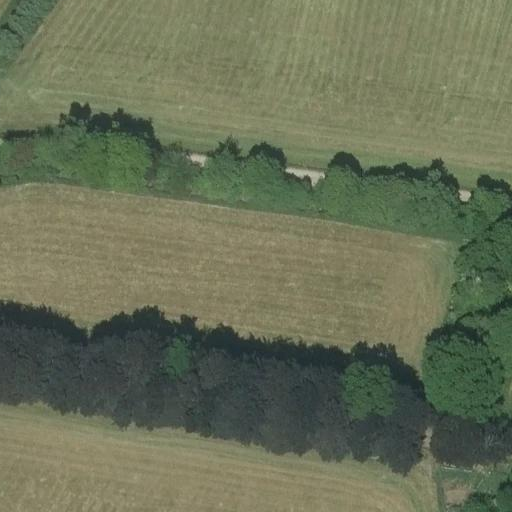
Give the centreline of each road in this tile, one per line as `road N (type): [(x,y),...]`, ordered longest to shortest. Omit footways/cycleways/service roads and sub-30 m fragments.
road 1 (track): [(0,369),(511,449)]
road 2 (track): [(0,149),(46,140),(511,207)]
